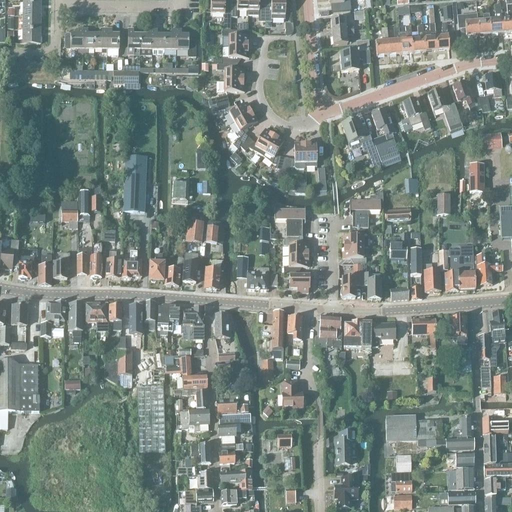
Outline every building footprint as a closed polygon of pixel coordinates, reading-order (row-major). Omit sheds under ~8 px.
[(224,19),(230,19),(230,6),(224,6),(224,0),(210,0),(210,16),(224,16),(224,19)] [(237,12),(248,12),(247,0),(236,0),(237,6),(230,6),(230,19),(237,19),(237,12)] [(247,0),(248,12),(248,17),(258,17),(258,23),(265,23),(265,7),(259,7),(258,0),(247,0)] [(265,7),(265,23),(271,23),(271,21),(285,21),(285,0),(271,0),(271,7),(265,7)] [(511,33),(511,14),(510,0),(505,0),(507,20),(501,20),(500,20),(502,35),(511,33)] [(23,4),(23,18),(41,18),(41,4),(23,4)] [(502,35),(500,20),(501,20),(499,7),(494,7),(495,21),(489,21),(488,21),(490,36),(502,35)] [(442,9),(443,21),(451,20),(450,9),(442,9)] [(353,14),(354,21),(364,20),(364,13),(353,14)] [(476,16),(457,17),(458,30),(465,30),(465,38),(466,38),(468,39),(471,39),(473,37),(478,37),(476,22),(477,22),(476,16)] [(477,22),(476,22),(478,37),(479,37),(480,39),(484,38),(484,36),(490,36),(488,21),(489,21),(489,16),(482,16),(483,22),(477,22)] [(7,18),(7,29),(17,28),(17,17),(7,18)] [(23,18),(23,31),(40,31),(41,18),(23,18)] [(330,21),(332,34),(353,32),(353,28),(345,28),(345,20),(330,21)] [(441,32),(442,37),(435,38),(437,52),(449,51),(446,25),(442,25),(442,32),(441,32)] [(422,26),(416,27),(418,40),(412,40),(413,54),(425,53),(423,39),(424,39),(422,26)] [(435,38),(434,26),(429,26),(430,39),(424,39),(423,39),(425,53),(437,52),(435,38)] [(400,41),(401,56),(413,54),(412,40),(410,28),(405,28),(406,41),(400,41)] [(401,56),(400,41),(398,29),(393,29),(394,42),(388,42),(389,57),(401,56)] [(83,56),(83,51),(83,30),(78,30),(78,35),(66,35),(65,37),(65,43),(66,44),(70,44),(70,51),(78,51),(78,56),(83,56)] [(87,57),(87,51),(95,51),(95,36),(88,36),(88,30),(83,30),(83,51),(83,56),(87,57)] [(95,36),(95,51),(101,51),(101,55),(107,56),(107,30),(102,30),(102,36),(95,36)] [(112,30),(107,30),(107,56),(112,56),(112,51),(119,51),(119,36),(112,36),(112,30)] [(128,36),(128,58),(133,58),(133,52),(140,52),(140,36),(133,36),(133,30),(128,30),(128,36)] [(388,42),(387,42),(386,30),(381,31),(382,43),(375,43),(376,58),(389,57),(388,42)] [(40,31),(23,31),(22,45),(40,45),(40,31)] [(140,36),(140,52),(140,58),(152,58),(152,52),(152,31),(147,31),(147,36),(140,36)] [(157,31),(152,31),(152,52),(153,57),(163,57),(164,52),(164,36),(157,36),(157,31)] [(176,52),(176,31),(171,31),(171,36),(164,36),(164,52),(176,52)] [(176,52),(188,52),(188,59),(195,59),(195,46),(188,46),(188,37),(181,36),(181,31),(176,31),(176,52)] [(228,38),(228,49),(248,49),(248,45),(249,45),(249,38),(238,38),(238,32),(221,32),(221,38),(228,38)] [(353,32),(332,34),(333,47),(347,45),(346,36),(354,36),(353,32)] [(221,59),(221,66),(234,66),(234,60),(249,60),(249,54),(247,54),(248,49),(228,49),(228,59),(221,59)] [(363,67),(370,66),(369,53),(340,55),(341,74),(359,73),(358,62),(363,62),(363,67)] [(223,72),(223,83),(243,83),(243,79),(244,79),(244,72),(233,72),(234,66),(221,66),(217,66),(217,72),(223,72)] [(79,73),(77,73),(70,73),(70,82),(79,82),(79,73)] [(94,82),(94,73),(86,73),(86,82),(94,82)] [(94,73),(94,82),(103,82),(103,73),(94,73)] [(123,86),(123,73),(113,73),(113,86),(123,86)] [(123,73),(123,86),(138,86),(138,73),(123,73)] [(484,79),(486,93),(493,92),(494,100),(502,99),(500,84),(498,84),(497,77),(484,79)] [(243,83),(223,83),(223,94),(244,94),(244,87),(243,87),(243,83)] [(464,83),(452,88),(458,103),(465,101),(470,115),(481,111),(479,100),(473,102),(469,90),(467,91),(464,83)] [(429,94),(428,96),(427,96),(433,113),(442,110),(444,115),(450,134),(462,129),(454,105),(448,107),(446,108),(441,92),(434,94),(432,93),(429,94)] [(214,100),(216,107),(228,104),(226,97),(214,100)] [(486,98),(479,100),(481,111),(482,115),(490,113),(486,98)] [(420,118),(419,116),(421,116),(415,101),(402,105),(403,106),(401,107),(400,109),(401,113),(403,113),(405,113),(407,120),(400,123),(404,133),(412,131),(411,128),(421,124),(424,132),(430,129),(426,116),(420,118)] [(229,115),(234,124),(251,114),(249,111),(250,110),(246,104),(235,111),(233,108),(230,109),(228,104),(216,107),(218,113),(224,112),(224,114),(228,115),(229,115)] [(386,137),(372,141),(380,164),(399,157),(391,134),(393,134),(391,127),(392,127),(390,121),(388,121),(384,112),(383,112),(383,111),(381,109),(373,112),(372,114),(372,116),(371,116),(377,132),(383,130),(386,137)] [(237,151),(240,149),(249,140),(245,136),(247,133),(246,130),(257,123),(254,118),(253,118),(251,114),(234,124),(239,134),(238,134),(238,137),(240,139),(232,147),(237,151)] [(359,142),(363,153),(374,150),(369,134),(362,136),(357,121),(342,127),(348,145),(359,142)] [(248,150),(262,158),(274,137),(270,135),(271,134),(265,131),(256,146),(253,144),(249,140),(240,149),(245,153),(248,150)] [(480,137),(482,152),(502,150),(500,135),(480,137)] [(272,166),(276,167),(275,170),(281,172),(284,160),(278,158),(275,157),(284,142),(278,138),(278,139),(274,137),(262,158),(272,166)] [(305,169),(305,145),(301,145),(301,144),(294,144),(294,162),(291,162),(284,160),(281,172),(288,174),(289,169),(294,169),(296,171),(304,171),(305,169)] [(309,145),(305,145),(305,169),(316,169),(316,144),(309,144),(309,145)] [(234,155),(230,159),(237,166),(241,162),(234,155)] [(123,213),(144,214),(146,160),(125,159),(123,213)] [(469,166),(469,194),(483,194),(483,166),(469,166)] [(171,183),(170,207),(186,207),(187,183),(171,183)] [(89,194),(79,194),(79,206),(79,217),(89,217),(89,206),(89,194)] [(437,217),(449,217),(449,197),(437,197),(437,217)] [(101,214),(101,200),(90,199),(90,214),(101,214)] [(352,230),(368,230),(368,213),(379,213),(380,213),(380,202),(379,202),(350,202),(349,202),(349,213),(350,213),(352,213),(352,230)] [(511,209),(510,210),(499,210),(501,241),(511,240),(511,255),(511,209)] [(274,222),(275,222),(286,222),(286,239),(302,239),(302,222),(304,222),(305,222),(305,211),(304,211),(275,211),(274,211),(274,222)] [(384,212),(385,223),(410,221),(410,211),(384,212)] [(61,212),(61,223),(69,223),(69,230),(77,230),(77,212),(61,212)] [(188,223),(186,243),(202,244),(204,224),(188,223)] [(205,244),(216,245),(218,230),(207,229),(205,244)] [(103,243),(115,244),(115,232),(104,232),(103,243)] [(344,245),(343,249),(361,249),(361,250),(368,250),(368,232),(353,232),(353,238),(342,238),(342,245),(344,245)] [(400,240),(390,239),(390,246),(389,260),(406,261),(406,250),(400,249),(400,246),(400,240)] [(288,247),(288,258),(308,258),(308,254),(309,254),(309,247),(298,247),(298,241),(284,241),(284,247),(288,247)] [(0,265),(0,270),(12,271),(13,260),(17,261),(19,243),(11,242),(8,251),(1,251),(0,265)] [(102,246),(92,246),(91,254),(90,279),(92,280),(93,282),(96,282),(97,280),(101,280),(102,246)] [(439,253),(440,272),(448,272),(447,259),(450,259),(450,275),(444,276),(445,293),(447,293),(448,293),(458,293),(463,293),(473,292),(473,291),(475,291),(474,275),(472,248),(459,248),(459,252),(448,252),(439,253)] [(353,267),(366,267),(366,260),(361,260),(361,250),(361,249),(343,249),(343,253),(342,253),(342,260),(353,260),(353,267)] [(79,257),(77,257),(77,277),(86,276),(86,272),(86,251),(79,251),(79,257)] [(410,265),(410,278),(421,278),(420,252),(410,252),(410,265)] [(105,280),(120,281),(121,262),(115,262),(116,254),(109,254),(109,261),(106,261),(105,280)] [(121,281),(131,281),(131,279),(141,280),(141,262),(136,262),(136,254),(130,254),(130,262),(122,262),(121,281)] [(184,255),(182,284),(196,285),(197,266),(198,257),(191,256),(184,255)] [(53,281),(67,281),(67,271),(69,271),(69,264),(69,256),(61,256),(61,264),(53,264),(53,281)] [(39,287),(51,287),(51,257),(42,257),(41,267),(39,267),(39,287)] [(151,282),(152,284),(155,284),(156,282),(163,283),(164,265),(161,265),(162,257),(156,257),(155,264),(150,264),(149,282),(151,282)] [(476,258),(476,267),(478,287),(492,286),(491,275),(501,274),(501,267),(485,268),(485,257),(476,258)] [(18,280),(20,280),(21,281),(25,281),(26,280),(27,280),(31,280),(31,272),(33,272),(34,259),(28,258),(28,264),(19,264),(18,280)] [(308,258),(288,258),(288,269),(284,269),(284,275),(298,275),(298,269),(309,269),(309,262),(308,262),(308,258)] [(423,273),(424,294),(433,294),(434,295),(437,295),(438,294),(440,294),(439,272),(432,273),(431,266),(423,267),(424,273),(423,273)] [(179,288),(180,272),(166,270),(165,287),(166,287),(167,288),(171,288),(171,287),(179,288)] [(246,292),(247,292),(255,292),(255,293),(259,293),(259,292),(267,293),(268,293),(268,291),(269,270),(256,270),(256,275),(247,274),(246,291),(246,292)] [(219,272),(218,272),(206,271),(204,291),(218,292),(219,272)] [(355,287),(361,287),(361,273),(354,273),(354,280),(342,280),(342,291),(340,292),(340,296),(342,297),(342,300),(355,300),(355,287)] [(361,273),(361,287),(367,287),(367,302),(380,302),(380,280),(368,280),(368,273),(361,273)] [(297,291),(297,295),(308,295),(308,291),(309,291),(309,277),(289,277),(289,291),(297,291)] [(408,302),(407,290),(407,285),(401,286),(401,291),(390,292),(391,303),(408,302)] [(411,287),(411,302),(422,301),(421,290),(417,290),(416,287),(411,287)] [(54,323),(54,327),(59,327),(59,323),(64,323),(65,304),(55,304),(55,305),(46,304),(45,323),(54,323)] [(155,304),(144,304),(144,322),(150,322),(149,333),(155,333),(155,304)] [(80,339),(81,333),(82,333),(83,306),(68,305),(68,333),(72,333),(72,339),(80,339)] [(96,325),(96,305),(94,305),(94,306),(84,306),(85,325),(96,325)] [(98,305),(96,305),(96,325),(96,334),(108,334),(108,324),(107,324),(107,305),(98,306),(98,305)] [(113,332),(121,332),(121,308),(109,307),(109,323),(113,323),(113,332)] [(11,327),(26,328),(27,308),(12,308),(11,327)] [(134,324),(134,332),(141,332),(142,308),(129,308),(129,324),(134,324)] [(167,333),(169,309),(161,309),(158,308),(157,329),(163,329),(163,332),(161,332),(160,337),(167,338),(167,333)] [(177,310),(169,309),(167,333),(172,334),(173,325),(178,325),(179,310),(177,310)] [(183,342),(203,342),(203,319),(204,319),(204,311),(192,311),(192,312),(183,312),(183,327),(181,327),(181,335),(183,335),(183,342)] [(273,313),(272,351),(283,351),(284,314),(273,313)] [(493,325),(489,326),(491,338),(492,346),(489,346),(489,354),(496,354),(499,349),(499,345),(505,345),(504,335),(502,317),(502,314),(492,315),(493,325)] [(215,317),(215,340),(230,340),(229,324),(226,324),(226,317),(215,317)] [(341,349),(341,341),(342,319),(320,318),(319,338),(320,339),(327,340),(327,348),(341,349)] [(466,346),(466,319),(458,319),(458,318),(452,318),(452,320),(451,320),(451,330),(448,330),(447,332),(447,337),(449,339),(451,339),(457,338),(457,346),(466,346)] [(293,342),(300,343),(302,319),(288,319),(287,335),(293,336),(293,342)] [(420,322),(412,322),(412,337),(435,336),(435,321),(426,321),(420,321),(420,322)] [(351,326),(344,326),(343,350),(361,350),(360,351),(365,351),(365,357),(370,357),(371,325),(351,324),(351,326)] [(41,339),(51,339),(51,325),(41,325),(41,339)] [(394,325),(373,326),(374,342),(372,342),(372,349),(378,349),(378,342),(395,341),(394,325)] [(0,337),(0,346),(9,347),(9,330),(0,330),(0,337)] [(489,337),(478,338),(478,362),(483,362),(483,368),(480,368),(481,390),(491,390),(489,361),(489,353),(489,337)] [(119,339),(119,344),(113,344),(113,350),(125,350),(125,339),(119,339)] [(131,354),(118,354),(117,354),(117,378),(131,378),(131,354)] [(198,377),(192,377),(191,360),(173,361),(173,367),(175,367),(175,370),(180,369),(180,375),(183,375),(183,391),(194,391),(194,390),(207,390),(206,377),(198,378),(198,377)] [(106,361),(104,372),(114,374),(116,363),(106,361)] [(11,362),(0,362),(0,413),(19,414),(19,367),(11,362)] [(262,362),(263,384),(274,384),(273,362),(262,362)] [(286,371),(299,371),(299,363),(287,363),(286,371)] [(452,363),(452,374),(470,374),(470,363),(452,363)] [(40,367),(19,367),(19,414),(39,414),(40,367)] [(153,371),(153,384),(164,384),(163,371),(153,371)] [(506,396),(505,378),(493,379),(494,397),(506,396)] [(427,381),(427,395),(436,393),(436,381),(427,381)] [(156,388),(137,389),(139,455),(165,454),(163,384),(156,384),(156,388)] [(282,396),(282,410),(302,409),(302,407),(303,406),(304,405),(305,403),(305,401),(304,399),(303,398),(302,398),(302,395),(297,395),(296,384),(284,384),(284,396),(282,396)] [(183,391),(181,392),(175,392),(175,397),(181,397),(181,398),(196,397),(197,411),(208,410),(207,394),(194,394),(194,391),(183,391)] [(228,402),(216,403),(217,416),(241,415),(248,414),(247,406),(240,407),(239,397),(228,397),(228,402)] [(209,426),(208,411),(188,412),(180,413),(181,425),(182,425),(182,431),(189,431),(189,428),(200,427),(200,433),(208,432),(208,426),(209,426)] [(218,417),(219,426),(250,424),(250,416),(218,417)] [(386,443),(407,442),(442,441),(442,422),(416,423),(415,418),(387,418),(385,420),(386,443)] [(483,436),(500,436),(507,436),(507,423),(493,423),(493,420),(482,420),(483,436)] [(452,433),(453,441),(472,440),(472,433),(473,433),(472,430),(472,421),(459,421),(460,433),(452,433)] [(243,448),(235,448),(234,438),(236,438),(235,426),(218,427),(218,439),(221,438),(222,446),(221,447),(221,453),(243,452),(243,448)] [(356,443),(356,435),(340,435),(340,443),(335,443),(336,467),(349,467),(349,459),(351,459),(350,443),(356,443)] [(507,436),(500,436),(499,436),(499,439),(483,439),(483,448),(483,457),(484,466),(495,466),(495,459),(498,459),(497,451),(499,451),(499,442),(502,442),(502,444),(507,444),(507,436)] [(277,438),(277,449),(291,449),(291,437),(277,438)] [(447,442),(435,442),(436,453),(447,453),(457,453),(473,452),(473,441),(447,442)] [(190,447),(191,459),(199,459),(199,466),(211,465),(210,446),(190,447)] [(234,454),(219,455),(220,466),(234,465),(234,459),(239,459),(239,454),(234,454)] [(455,461),(455,470),(474,469),(473,455),(446,456),(447,462),(453,462),(453,461),(455,461)] [(396,458),(396,474),(410,474),(410,458),(396,458)] [(511,467),(484,468),(484,479),(500,478),(500,479),(508,478),(511,478),(511,477),(511,467)] [(186,470),(187,480),(197,479),(198,492),(212,491),(211,475),(201,475),(201,469),(186,470)] [(456,473),(456,492),(462,491),(462,492),(474,491),(474,472),(461,473),(456,473)] [(239,485),(239,493),(251,492),(250,473),(238,473),(220,474),(221,486),(239,485)] [(409,475),(390,476),(391,494),(395,494),(412,493),(411,483),(409,483),(409,475)] [(334,501),(336,501),(337,510),(350,510),(350,502),(357,501),(357,486),(355,487),(355,480),(341,480),(341,488),(336,488),(336,494),(335,494),(335,493),(334,493),(334,501)] [(505,481),(499,481),(484,481),(484,497),(496,497),(495,492),(505,492),(505,481)] [(196,492),(185,493),(185,506),(196,507),(196,504),(212,503),(212,492),(196,492)] [(221,494),(222,507),(236,506),(236,500),(246,500),(246,498),(246,493),(221,494)] [(474,495),(439,496),(440,501),(448,501),(448,507),(457,506),(475,506),(474,495)] [(411,497),(393,497),(394,511),(412,510),(411,497)] [(484,500),(484,511),(500,511),(500,507),(511,506),(511,499),(484,500)]
